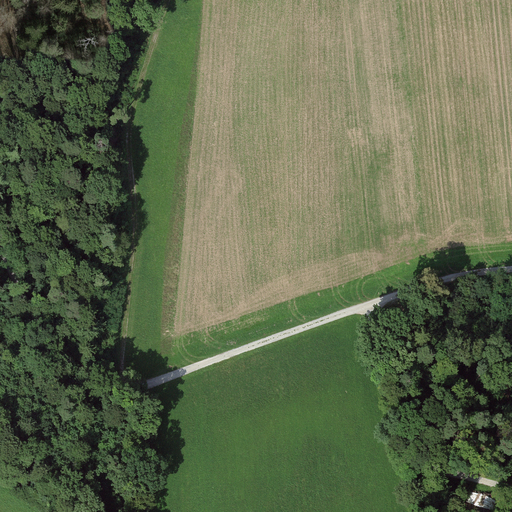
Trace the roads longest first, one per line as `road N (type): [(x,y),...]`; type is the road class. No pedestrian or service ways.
road 1 (track): [(120,388),(131,234),(125,131),(172,0)]
road 2 (track): [(511,269),(445,279),(152,383)]
road 3 (track): [(511,489),(419,464),(401,448),(371,305)]
road 4 (track): [(0,241),(43,331),(89,375),(120,388)]
road 5 (track): [(152,383),(144,511)]
